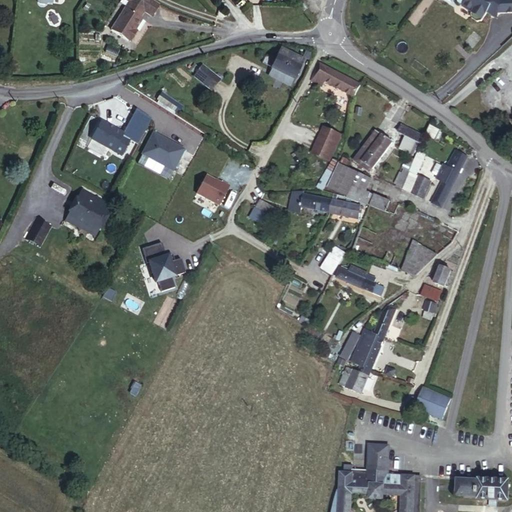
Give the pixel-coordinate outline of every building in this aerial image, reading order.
[(155,2),(151,0),(123,0),(127,2),(108,33),(126,44),(127,42),(129,43),(135,34),(133,33),(142,19),(140,17),(143,11),(147,14),(155,2)] [(511,12),(511,0),(464,0),(461,5),(470,12),(471,17),(475,20),(480,20),(486,11),(489,7),(497,12),(511,12)] [(154,17),(161,6),(155,2),(147,14),(154,17)] [(489,7),(486,11),(495,18),(497,12),(489,7)] [(294,79),(303,61),(281,50),(271,68),(294,79)] [(361,84),(320,64),(310,81),(322,87),(325,82),(355,97),(361,84)] [(206,96),(215,84),(203,75),(201,77),(198,75),(193,82),(196,84),(194,86),(206,96)] [(163,107),(167,100),(162,97),(158,104),(163,107)] [(176,105),(167,100),(163,107),(171,112),(176,105)] [(89,139),(119,155),(128,139),(120,135),(121,133),(99,121),(89,139)] [(428,123),(423,134),(436,140),(441,129),(428,123)] [(322,125),(312,154),(333,161),(342,132),(322,125)] [(421,139),(398,126),(393,134),(403,140),(417,147),(421,139)] [(151,133),(140,154),(171,171),(182,150),(151,133)] [(375,175),(392,147),(374,134),(356,163),(375,175)] [(417,147),(403,140),(400,148),(414,155),(417,147)] [(417,150),(408,171),(416,175),(425,154),(417,150)] [(439,209),(465,158),(455,153),(448,168),(442,165),(435,179),(441,182),(430,204),(439,209)] [(347,197),(358,173),(339,163),(326,190),(347,197)] [(393,186),(398,190),(407,170),(402,167),(393,186)] [(366,192),(372,180),(358,173),(347,197),(368,205),(372,195),(366,192)] [(204,174),(195,192),(218,204),(228,185),(220,181),(219,182),(204,174)] [(422,199),(430,182),(419,176),(410,193),(422,199)] [(301,206),(303,195),(292,194),(288,209),(300,212),(301,206)] [(328,212),(330,201),(303,195),(301,206),(328,212)] [(385,212),(389,202),(372,195),(368,205),(385,212)] [(95,228),(104,209),(80,196),(70,215),(95,228)] [(278,210),(259,200),(254,210),(270,218),(274,220),(278,210)] [(356,218),(359,206),(330,201),(328,212),(356,218)] [(270,218),(254,210),(250,218),(265,226),(270,218)] [(459,226),(462,219),(454,216),(451,223),(459,226)] [(41,248),(51,228),(35,220),(25,240),(41,248)] [(348,243),(356,226),(346,222),(338,238),(348,243)] [(160,242),(140,248),(145,262),(147,261),(154,281),(156,280),(159,291),(173,287),(170,276),(184,272),(179,258),(168,261),(166,255),(164,255),(160,242)] [(327,277),(338,254),(329,249),(318,273),(327,277)] [(415,277),(430,263),(408,253),(399,271),(415,277)] [(365,279),(367,274),(350,266),(347,271),(339,267),(334,279),(380,298),(385,287),(365,279)] [(444,287),(450,272),(439,268),(433,284),(444,287)] [(435,302),(438,291),(422,286),(419,296),(435,302)] [(432,313),(434,305),(423,301),(420,310),(423,311),(420,317),(428,320),(430,317),(433,318),(434,314),(432,313)] [(382,339),(394,310),(387,307),(380,315),(372,335),(382,339)] [(347,362),(360,336),(352,333),(340,359),(347,362)] [(369,371),(382,339),(372,335),(369,343),(359,367),(369,371)] [(359,367),(369,343),(362,340),(352,364),(359,367)] [(360,395),(369,371),(359,367),(357,373),(345,369),(338,386),(360,395)] [(440,420),(448,399),(421,387),(413,409),(440,420)] [(366,445),(364,479),(349,479),(350,473),(342,473),(337,473),(335,511),(417,511),(418,477),(386,475),(387,446),(366,445)] [(506,501),(507,481),(475,479),(476,481),(455,479),(454,496),(475,497),(475,500),(506,501)]
